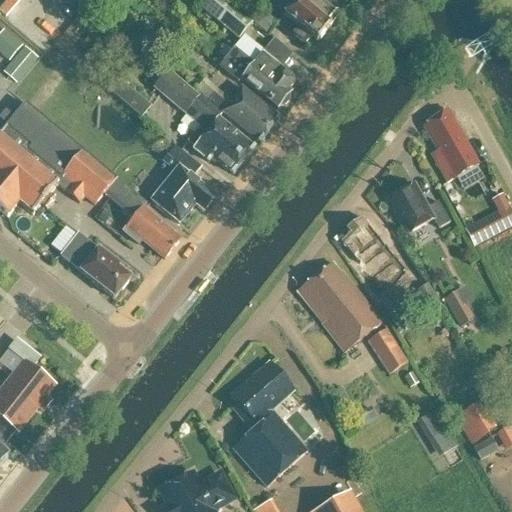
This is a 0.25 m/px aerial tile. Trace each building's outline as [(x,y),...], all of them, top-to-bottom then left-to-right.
[(238,44),(249,29),(214,0),(210,0),(200,12),(238,44)] [(317,48),(339,20),(316,2),(317,0),(288,0),(296,6),(284,21),(298,33),(293,39),(304,48),(309,42),(317,48)] [(251,24),(268,38),(277,28),(260,14),(251,24)] [(123,31),(107,18),(96,31),(112,44),(123,31)] [(0,37),(0,59),(8,66),(22,50),(3,34),(0,37)] [(273,44),(262,57),(243,42),(219,73),(238,88),(241,84),(278,113),(298,87),(280,73),(292,59),(273,44)] [(168,76),(153,94),(184,120),(199,101),(168,76)] [(151,111),(114,81),(104,93),(142,123),(151,111)] [(260,147),(279,124),(241,93),(227,110),(215,100),(210,106),(260,147)] [(233,179),(254,153),(218,124),(222,120),(199,101),(184,120),(197,130),(184,147),(208,167),(212,162),(233,179)] [(60,181),(81,155),(26,109),(0,141),(0,143),(55,188),(60,181)] [(447,113),(423,131),(437,155),(431,159),(447,186),(478,168),(447,113)] [(55,188),(17,158),(0,143),(0,216),(7,222),(18,208),(32,220),(38,213),(43,217),(54,204),(49,200),(57,190),(55,188)] [(203,217),(215,201),(192,183),(201,172),(175,151),(163,166),(175,176),(151,206),(180,229),(195,210),(203,217)] [(105,198),(116,184),(81,155),(60,181),(69,188),(63,195),(79,208),(84,201),(94,210),(104,198),(105,198)] [(105,198),(133,222),(141,210),(143,212),(144,211),(147,207),(117,183),(116,184),(105,198)] [(438,233),(449,227),(438,206),(427,212),(414,189),(389,203),(409,237),(433,224),(438,233)] [(141,210),(133,222),(126,231),(125,230),(121,235),(138,250),(142,245),(164,263),(181,242),(144,211),(143,212),(141,210)] [(511,215),(470,238),(477,248),(511,229),(511,215)] [(367,284),(394,261),(361,221),(346,234),(350,238),(341,246),(359,268),(356,271),(367,284)] [(119,272),(77,238),(60,260),(113,304),(130,284),(118,273),(119,272)] [(344,357),(382,327),(342,278),(339,278),(331,268),(296,296),(322,328),(344,357)] [(439,309),(426,289),(415,296),(428,317),(439,309)] [(455,296),(445,302),(461,330),(474,323),(466,308),(463,309),(455,296)] [(385,335),(366,347),(387,380),(406,367),(385,335)] [(0,421),(17,435),(52,389),(23,367),(0,397),(0,421)] [(252,436),(232,453),(255,479),(248,486),(258,497),(265,491),(306,455),(270,414),(292,395),(269,369),(232,401),(245,416),(239,421),(252,436)] [(461,420),(477,448),(502,434),(486,406),(461,420)] [(437,462),(453,453),(431,416),(416,425),(437,462)] [(491,459),(484,446),(473,452),(481,465),(491,459)] [(192,476),(160,494),(168,509),(162,511),(216,511),(234,502),(220,478),(199,489),(192,476)] [(358,511),(350,496),(321,511),(358,511)] [(283,511),(278,502),(260,511),(283,511)]
